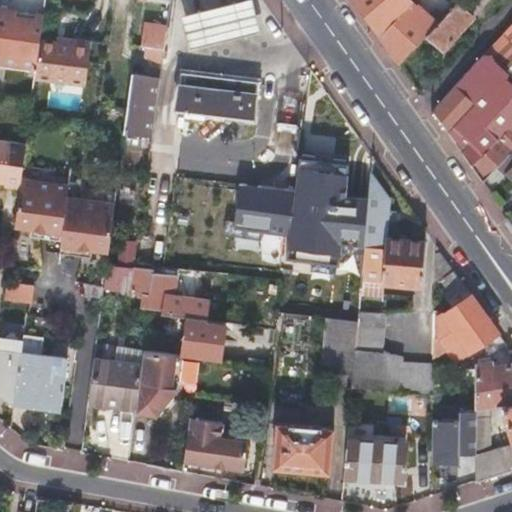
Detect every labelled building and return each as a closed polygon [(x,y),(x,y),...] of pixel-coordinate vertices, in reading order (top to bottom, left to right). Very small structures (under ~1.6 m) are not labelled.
[(8,0),(0,58),(0,62),(34,67),(38,41),(43,0),(8,0)] [(256,32),(248,0),(245,0),(182,16),(190,48),(256,32)] [(352,0),(378,36),(410,2),(408,0),(352,0)] [(436,23),(425,35),(441,50),(471,17),(466,12),(477,0),(456,0),(455,2),(436,23)] [(438,0),(425,14),(436,23),(455,2),(453,0),(438,0)] [(378,36),(398,64),(425,35),(436,23),(425,14),(411,1),(410,2),(378,36)] [(511,21),(502,33),(511,43),(511,21)] [(144,45),(161,48),(163,30),(147,28),(144,45)] [(511,43),(502,33),(482,56),(490,55),(496,67),(511,80),(511,78),(511,43)] [(60,43),(87,47),(88,41),(61,38),(60,43)] [(33,78),(55,81),(60,43),(54,42),(38,41),(34,67),(33,78)] [(60,43),(55,81),(83,84),(87,47),(60,43)] [(148,63),(159,64),(161,48),(144,45),(143,45),(142,56),(148,63)] [(431,111),(482,182),(498,164),(511,148),(511,81),(511,80),(496,67),(490,55),(482,56),(431,111)] [(180,72),(174,110),(250,119),(254,95),(255,95),(257,80),(224,76),(224,77),(180,72)] [(122,131),(141,133),(148,75),(129,73),(122,131)] [(122,131),(120,147),(139,150),(141,133),(122,131)] [(3,187),(18,189),(19,178),(24,144),(0,141),(0,183),(3,184),(3,187)] [(511,148),(498,164),(511,177),(511,148)] [(340,252),(363,253),(368,196),(346,195),(349,164),(299,157),(294,191),(239,184),(233,229),(288,235),(285,258),(338,265),(340,252)] [(363,253),(360,291),(375,292),(376,281),(384,282),(421,285),(425,241),(386,237),(388,221),(388,213),(390,200),(370,172),(368,196),(363,253)] [(16,202),(12,227),(29,229),(44,231),(43,239),(60,241),(66,197),(67,185),(19,178),(18,189),(16,203),(16,202)] [(60,241),(58,254),(74,257),(75,249),(79,250),(86,200),(66,197),(60,241)] [(79,250),(91,252),(106,254),(113,203),(86,200),(79,250)] [(44,231),(29,229),(29,236),(43,239),(44,231)] [(127,250),(135,251),(136,236),(129,235),(127,250)] [(79,250),(79,257),(90,259),(91,252),(79,250)] [(433,310),(433,314),(435,314),(435,358),(456,359),(468,351),(474,347),(479,344),(487,357),(506,346),(439,252),(433,252),(433,280),(435,280),(453,306),(439,314),(439,310),(433,310)] [(105,265),(102,287),(130,290),(132,269),(105,265)] [(133,266),(132,269),(130,290),(129,292),(142,294),(140,309),(160,311),(160,315),(184,318),(206,321),(209,302),(171,296),(174,276),(165,275),(166,270),(161,269),(133,266)] [(376,281),(375,292),(383,293),(384,282),(376,281)] [(5,282),(2,297),(30,301),(32,286),(5,282)] [(351,387),(432,394),(432,365),(402,362),(383,355),(381,354),(384,314),(358,311),(357,317),(357,320),(353,360),(351,387)] [(323,356),(353,360),(357,320),(327,317),(323,356)] [(179,357),(181,357),(219,363),(225,324),(206,321),(184,318),(179,357)] [(0,338),(0,389),(1,390),(1,395),(12,396),(11,402),(14,402),(21,352),(23,335),(22,335),(21,342),(0,338)] [(21,352),(14,402),(59,409),(65,358),(30,353),(32,336),(23,335),(21,352)] [(114,362),(140,365),(142,351),(123,348),(116,347),(114,362)] [(140,365),(134,409),(134,411),(151,414),(155,414),(175,387),(176,381),(178,382),(181,357),(179,357),(167,355),(142,351),(140,365)] [(93,359),(87,403),(134,409),(140,365),(114,362),(93,359)] [(502,407),(511,405),(511,373),(511,364),(492,367),(491,362),(490,362),(489,359),(477,360),(476,364),(476,366),(476,383),(476,410),(476,411),(489,409),(502,407)] [(258,413),(262,414),(264,403),(251,401),(251,406),(258,407),(258,413)] [(511,437),(511,405),(502,407),(507,423),(511,437)] [(476,411),(476,442),(491,444),(489,409),(476,411)] [(458,453),(476,454),(476,453),(476,442),(476,411),(476,410),(459,410),(459,420),(432,419),(431,463),(458,463),(458,453)] [(189,417),(183,460),(243,468),(246,441),(219,437),(221,422),(189,417)] [(271,466),(327,472),(332,428),(275,421),(271,466)] [(347,431),(342,478),(400,483),(404,444),(353,438),(353,432),(347,431)] [(476,442),(476,453),(491,450),(491,444),(476,442)] [(476,454),(476,482),(511,470),(511,456),(509,446),(491,450),(476,453),(476,454)]
